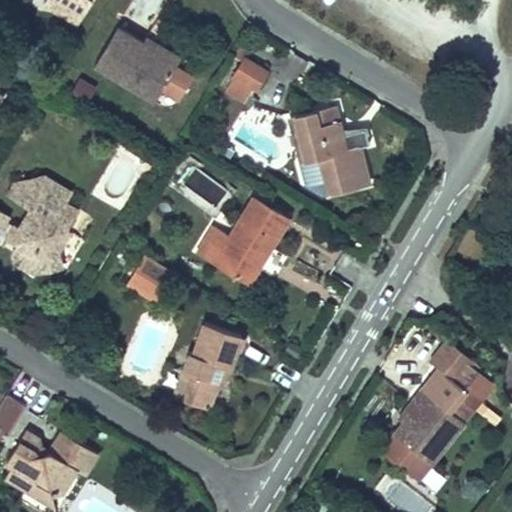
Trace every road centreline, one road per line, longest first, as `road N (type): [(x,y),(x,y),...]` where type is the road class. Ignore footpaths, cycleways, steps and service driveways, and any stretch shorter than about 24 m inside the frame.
road 1 (residential): [(261,502),(479,139)]
road 2 (residential): [(0,344),(261,502)]
road 3 (residential): [(258,0),(479,139)]
